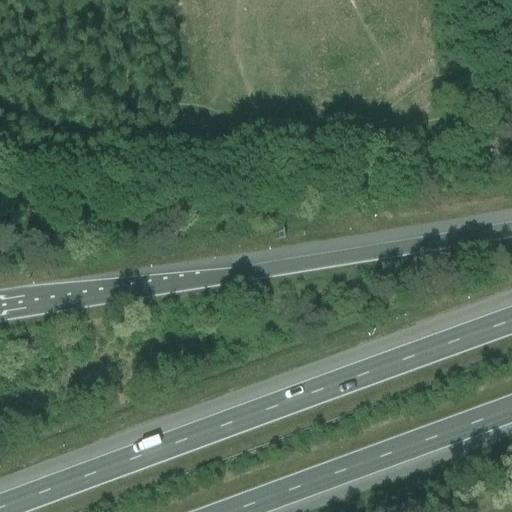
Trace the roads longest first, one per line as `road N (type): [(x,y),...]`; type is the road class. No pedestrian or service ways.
road 1 (motorway): [(511,321),(0,508)]
road 2 (motorway): [(511,230),(0,314)]
road 3 (motorway): [(232,511),(511,409)]
